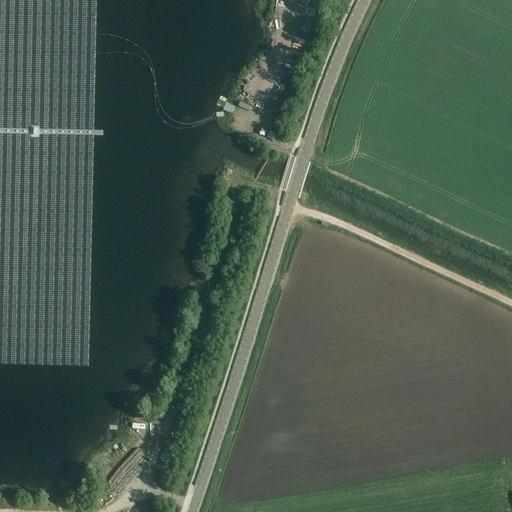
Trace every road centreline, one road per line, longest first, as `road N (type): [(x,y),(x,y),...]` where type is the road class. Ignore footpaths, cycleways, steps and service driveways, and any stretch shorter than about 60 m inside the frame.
road 1 (tertiary): [(191,511),(287,205),(364,0)]
road 2 (track): [(287,205),(511,304)]
